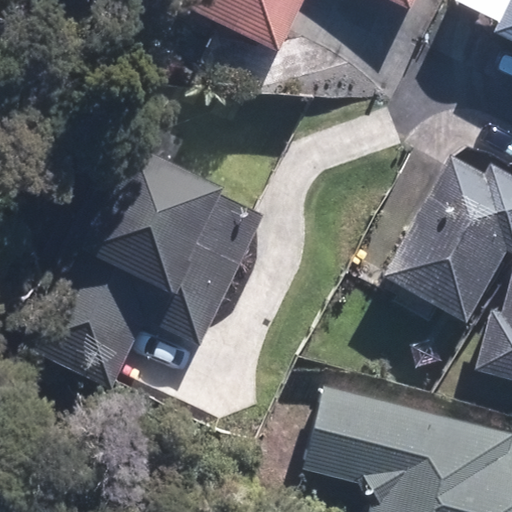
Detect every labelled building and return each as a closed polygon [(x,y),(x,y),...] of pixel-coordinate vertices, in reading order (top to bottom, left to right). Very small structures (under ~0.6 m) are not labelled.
[(185,0),(275,51),(304,0),(374,0),(402,16),(410,0),(185,0)] [(511,0),(447,0),(447,2),(511,34),(511,0)] [(196,346),(269,216),(132,140),(30,321),(122,373),(152,320),(196,346)] [(481,169),(446,152),(386,275),(468,315),(502,246),(511,251),(511,171),(486,159),(481,169)] [(511,272),(502,314),(490,311),(476,372),(511,380),(511,272)] [(511,511),(511,428),(321,375),(297,459),(371,480),(362,511),(511,511)]
